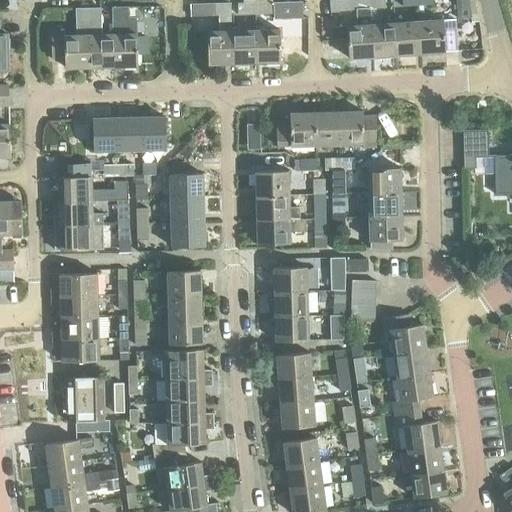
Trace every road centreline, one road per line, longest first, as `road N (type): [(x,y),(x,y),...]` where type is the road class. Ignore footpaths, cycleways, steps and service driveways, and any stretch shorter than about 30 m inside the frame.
road 1 (residential): [(250,511),(227,91)]
road 2 (residential): [(456,316),(432,251),(431,83)]
road 3 (residential): [(453,511),(468,509),(477,494),(456,316)]
road 4 (residential): [(33,170),(34,302),(24,316),(0,316)]
road 5 (residential): [(173,92),(32,95)]
